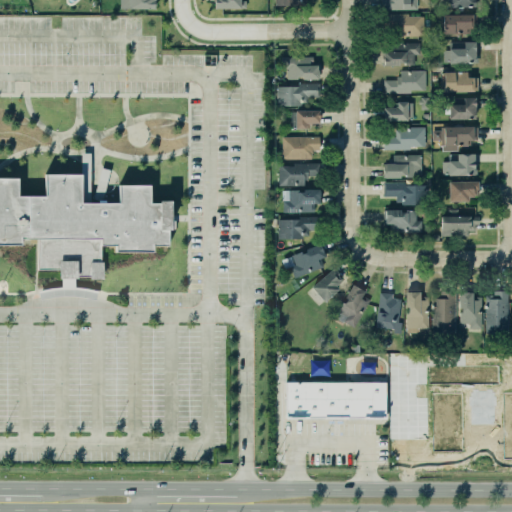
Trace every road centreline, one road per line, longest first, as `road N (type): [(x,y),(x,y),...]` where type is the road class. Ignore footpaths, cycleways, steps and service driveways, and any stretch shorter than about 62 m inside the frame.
road 1 (secondary): [(0,509),(511,509)]
road 2 (secondary): [(511,487),(246,486)]
road 3 (residential): [(357,182),(360,235),(377,255),(511,257)]
road 4 (residential): [(356,30),(201,30),(181,0)]
road 5 (residential): [(357,182),(355,0)]
